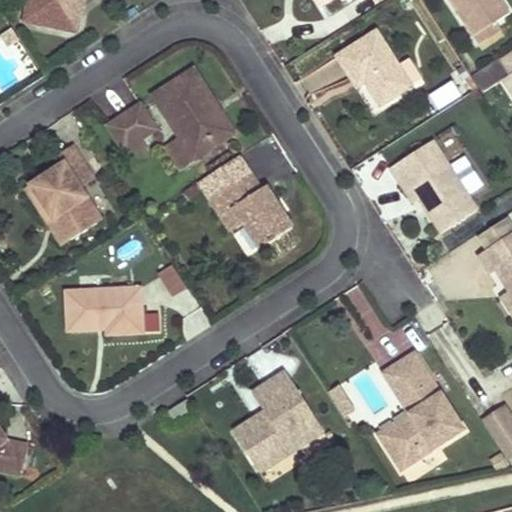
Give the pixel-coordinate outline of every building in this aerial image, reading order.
[(39,0),(80,9),(81,0),(39,0)] [(447,0),(470,35),(494,21),(509,12),(501,0),(447,0)] [(494,21),(470,35),(477,47),(501,31),(494,21)] [(0,36),(5,44),(10,46),(18,41),(11,30),(0,36)] [(378,31),(335,58),(349,81),(359,75),(364,84),(379,109),(424,80),(411,59),(401,66),(378,31)] [(511,71),(511,49),(486,66),(495,82),(502,77),(511,71)] [(486,66),(470,77),(479,91),(495,82),(486,66)] [(205,101),(210,98),(192,69),(187,73),(205,101)] [(511,71),(502,77),(511,93),(511,71)] [(187,73),(151,96),(179,139),(193,161),(234,135),(210,98),(205,101),(187,73)] [(359,75),(349,81),(355,89),(364,84),(359,75)] [(454,82),(431,95),(440,110),(462,98),(454,82)] [(123,155),(160,132),(142,102),(104,125),(123,155)] [(193,161),(179,139),(164,148),(178,170),(193,161)] [(433,144),(390,169),(399,184),(406,180),(420,202),(441,236),(477,213),(433,144)] [(63,164),(24,189),(48,225),(56,220),(70,241),(101,221),(81,188),(94,180),(72,146),(58,155),(63,164)] [(469,196),(484,189),(469,156),(454,163),(469,196)] [(237,157),(196,183),(231,232),(242,225),(258,250),(291,228),(265,188),(261,190),(237,157)] [(406,180),(399,184),(413,207),(420,202),(406,180)] [(511,215),(474,239),(483,255),(511,236),(511,215)] [(56,220),(48,225),(61,247),(70,241),(56,220)] [(233,234),(248,257),(257,252),(241,229),(233,234)] [(511,236),(483,255),(478,258),(490,277),(496,272),(510,294),(511,296),(511,236)] [(175,265),(157,271),(167,299),(185,292),(175,265)] [(377,372),(404,359),(367,283),(340,295),(377,372)] [(108,338),(138,337),(136,292),(64,294),(65,334),(98,333),(97,328),(107,327),(108,333),(108,338)] [(511,296),(510,294),(500,301),(511,318),(511,296)] [(420,421),(382,446),(401,475),(466,434),(415,355),(388,372),(420,421)] [(323,432),(286,371),(252,396),(264,415),(267,420),(259,426),(255,420),(233,434),(259,473),(323,432)] [(388,372),(382,376),(408,416),(377,437),(382,446),(420,421),(388,372)] [(188,401),(170,413),(176,422),(194,410),(188,401)] [(511,414),(506,406),(482,421),(508,462),(511,459),(511,414)] [(264,415),(255,420),(259,426),(267,420),(264,415)] [(26,446),(6,442),(0,433),(0,473),(19,477),(26,446)]
